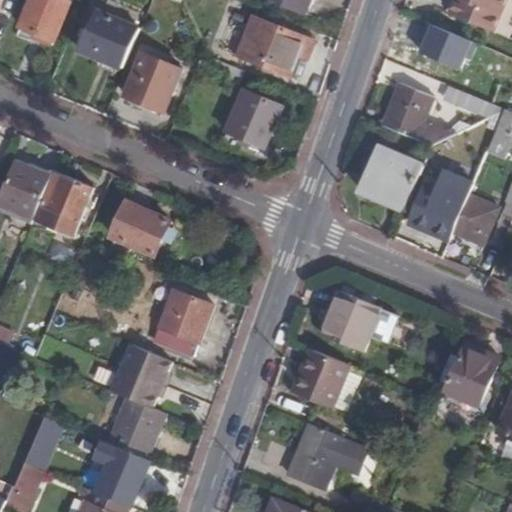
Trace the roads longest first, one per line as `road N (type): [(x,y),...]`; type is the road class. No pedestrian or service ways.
road 1 (residential): [(302,226),(0,99)]
road 2 (residential): [(302,226),(203,511)]
road 3 (residential): [(381,0),(302,226)]
road 4 (residential): [(511,314),(302,226)]
